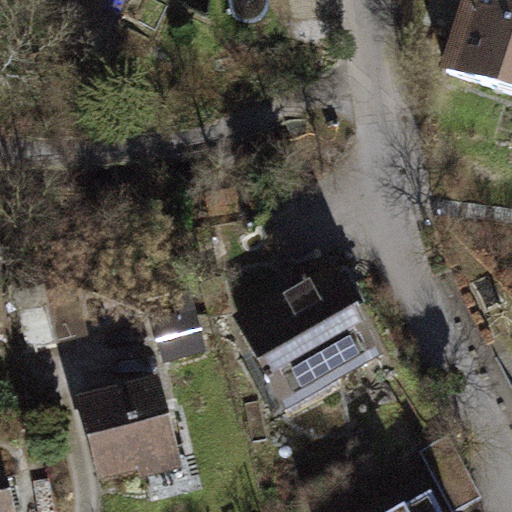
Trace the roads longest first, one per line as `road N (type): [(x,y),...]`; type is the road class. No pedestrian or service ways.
road 1 (residential): [(356,0),(359,76),(380,159),(447,351),(511,479)]
road 2 (residential): [(33,388),(64,511)]
